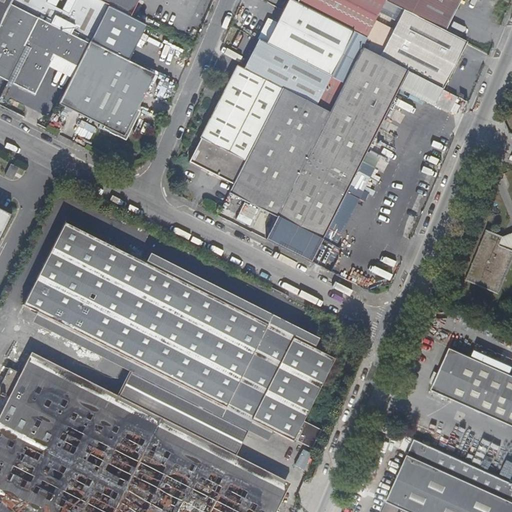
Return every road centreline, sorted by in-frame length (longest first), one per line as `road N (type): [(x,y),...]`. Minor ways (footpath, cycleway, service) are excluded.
road 1 (residential): [(397,323),(140,197)]
road 2 (unclassified): [(140,197),(228,0)]
road 3 (residential): [(397,323),(477,129)]
road 4 (unclassified): [(321,511),(397,323)]
road 5 (residential): [(140,197),(0,126)]
road 6 (unknown): [(372,385),(511,445)]
